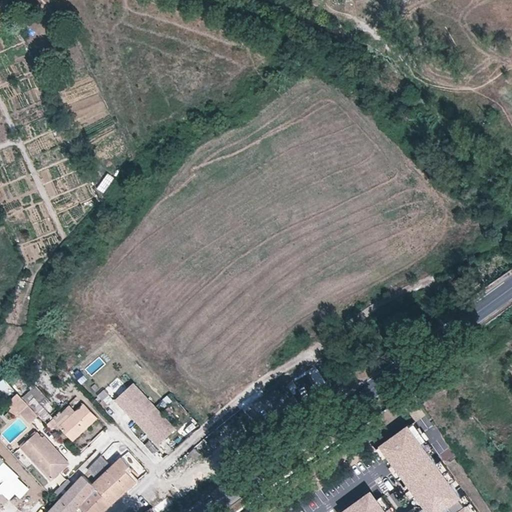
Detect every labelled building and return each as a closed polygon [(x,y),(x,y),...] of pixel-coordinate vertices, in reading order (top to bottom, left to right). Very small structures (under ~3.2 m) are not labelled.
[(69,372),(65,368),(54,378),(58,383),(62,379),(69,372)] [(62,379),(58,383),(64,389),(68,386),(62,379)] [(159,404),(138,381),(120,398),(141,420),(159,404)] [(68,386),(64,389),(68,394),(73,390),(68,386)] [(33,395),(35,397),(40,402),(46,397),(40,389),(33,395)] [(28,403),(19,393),(8,403),(12,408),(11,410),(16,416),(20,412),(30,423),(39,415),(28,403)] [(28,403),(39,415),(40,416),(45,421),(52,415),(40,402),(35,397),(28,403)] [(40,402),(52,415),(59,409),(46,397),(40,402)] [(76,412),(61,427),(73,440),(97,418),(84,404),(76,412)] [(160,442),(178,425),(159,404),(141,420),(160,442)] [(55,418),(54,419),(61,427),(76,412),(70,405),(55,418)] [(52,415),(45,421),(48,425),(54,419),(55,418),(52,415)] [(433,451),(414,424),(409,427),(429,454),(433,451)] [(403,479),(432,458),(429,454),(409,427),(397,436),(404,446),(398,451),(391,440),(381,448),(400,475),(403,479)] [(52,479),(66,467),(55,455),(59,451),(45,437),(43,439),(37,433),(22,448),(52,479)] [(404,446),(397,436),(391,440),(398,451),(404,446)] [(400,475),(381,448),(376,451),(396,478),(400,475)] [(19,449),(14,454),(22,463),(27,458),(19,449)] [(55,455),(66,467),(70,463),(59,451),(55,455)] [(83,475),(93,484),(112,466),(102,455),(83,475)] [(93,484),(113,503),(135,483),(138,481),(127,469),(130,465),(122,457),(112,466),(93,484)] [(471,511),(465,504),(464,505),(459,498),(460,497),(459,496),(449,482),(435,462),(432,458),(403,479),(406,483),(423,506),(414,511),(471,511)] [(453,478),(439,459),(435,462),(449,482),(453,478)] [(127,469),(138,481),(139,480),(132,472),(134,470),(130,465),(127,469)] [(54,493),(73,511),(74,511),(77,510),(78,511),(102,511),(113,503),(93,484),(83,475),(74,485),(68,479),(54,493)] [(414,511),(423,506),(406,483),(402,486),(415,505),(405,511),(392,511),(381,495),(377,498),(386,511),(414,511)] [(73,511),(54,493),(42,506),(48,511),(73,511)] [(474,511),(476,510),(464,493),(459,496),(460,497),(459,498),(464,505),(465,504),(471,511),(474,511)] [(357,511),(370,503),(364,494),(339,511),(357,511)] [(25,511),(10,497),(0,507),(0,511),(25,511)] [(386,511),(377,498),(370,503),(357,511),(386,511)]
